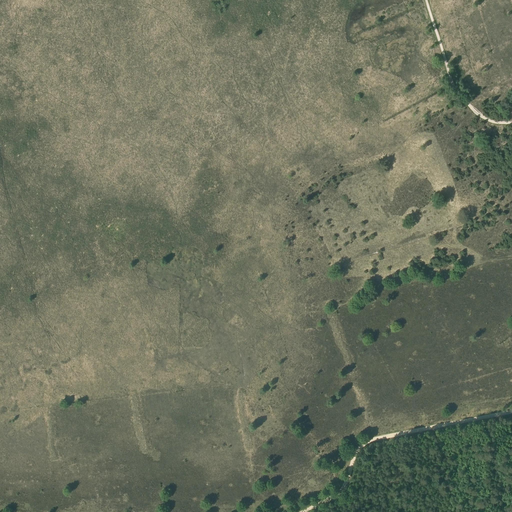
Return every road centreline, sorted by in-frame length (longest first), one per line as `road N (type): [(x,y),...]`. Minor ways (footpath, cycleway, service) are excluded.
road 1 (track): [(511,412),(370,440),(355,452),(339,493),(304,511)]
road 2 (track): [(511,123),(465,104),(425,0)]
